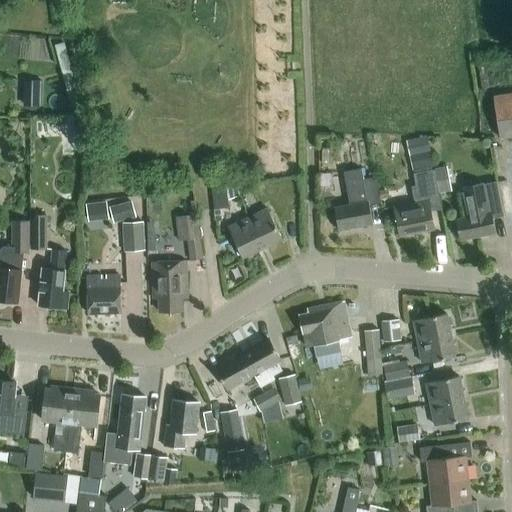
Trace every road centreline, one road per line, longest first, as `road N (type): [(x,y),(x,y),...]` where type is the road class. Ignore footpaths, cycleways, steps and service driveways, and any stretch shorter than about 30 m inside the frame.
road 1 (residential): [(0,339),(165,354),(314,269)]
road 2 (residential): [(507,285),(314,269)]
